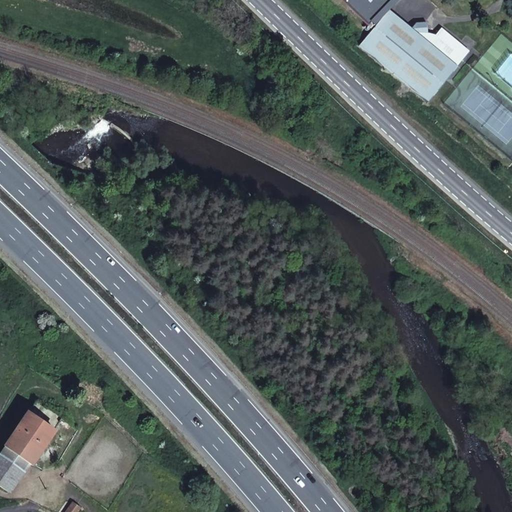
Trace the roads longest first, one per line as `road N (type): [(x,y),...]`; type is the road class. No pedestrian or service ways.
road 1 (motorway): [(327,511),(192,357),(0,166)]
road 2 (motorway): [(0,221),(138,357),(277,511)]
road 3 (primary): [(262,0),(511,231)]
